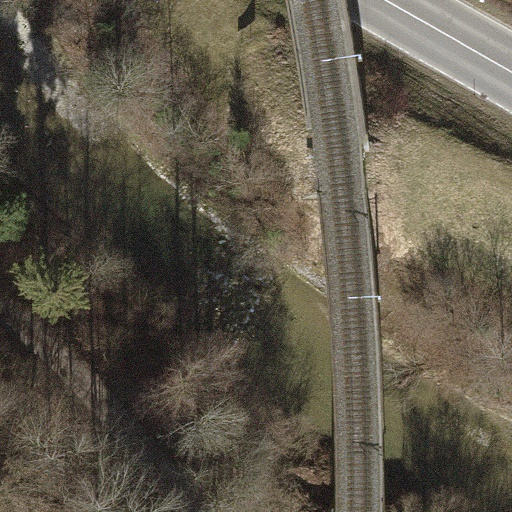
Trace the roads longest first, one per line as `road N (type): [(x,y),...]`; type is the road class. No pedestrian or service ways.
road 1 (track): [(184,511),(0,301)]
road 2 (primary): [(511,74),(383,0)]
